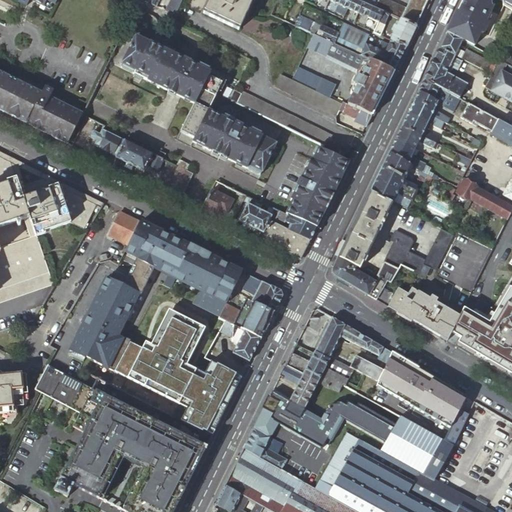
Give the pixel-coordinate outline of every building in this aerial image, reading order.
[(0,0),(0,110),(67,144),(82,113),(49,97),(52,91),(45,87),(42,93),(8,76),(0,72),(0,0),(19,0),(18,3),(26,6),(29,0),(43,7),(46,2),(55,6),(57,0),(0,0)] [(166,12),(176,13),(182,0),(171,0),(165,12),(166,12)] [(208,0),(202,14),(238,31),(252,0),(253,0),(254,1),(254,0),(208,0)] [(330,9),(335,11),(338,5),(340,0),(329,0),(329,1),(333,3),(330,9)] [(340,0),(338,5),(348,9),(352,0),(340,0)] [(359,1),(355,0),(352,0),(348,9),(352,11),(349,18),(355,20),(358,14),(363,3),(359,1)] [(385,0),(378,0),(374,9),(389,15),(390,16),(400,20),(403,22),(416,28),(418,22),(421,16),(406,9),(385,0)] [(428,1),(425,0),(410,0),(410,1),(406,9),(421,16),(425,8),(425,6),(428,1)] [(454,18),(453,19),(455,20),(464,25),(477,33),(480,28),(483,30),(486,22),(484,21),(492,6),(490,5),(488,0),(499,0),(502,1),(504,6),(511,10),(511,0),(461,0),(461,2),(462,3),(458,12),(456,12),(454,18)] [(358,22),(364,25),(368,18),(373,8),(363,3),(358,14),(362,15),(358,22)] [(348,9),(338,5),(335,11),(344,16),(346,13),(348,9)] [(373,33),(379,36),(380,36),(390,16),(389,15),(374,9),(373,8),(368,18),(372,20),(378,23),(373,33)] [(283,21),(289,24),(293,16),(287,13),(283,21)] [(294,26),(313,35),(392,72),(394,72),(406,48),(390,41),(388,45),(381,42),(378,49),(365,43),(340,31),(338,34),(320,26),(320,27),(298,17),(294,26)] [(473,47),(480,34),(477,33),(464,25),(455,20),(453,19),(447,33),(448,34),(462,41),(473,47)] [(390,41),(406,48),(416,28),(403,22),(400,20),(396,28),(394,26),(391,32),(394,34),(390,41)] [(365,43),(369,36),(352,28),(344,24),(340,31),(365,43)] [(448,34),(447,33),(439,48),(455,56),(457,50),(462,41),(448,34)] [(313,35),(307,48),(358,73),(352,85),(353,85),(350,91),(350,92),(350,93),(350,94),(351,95),(375,106),(392,72),(313,35)] [(137,55),(144,41),(135,37),(121,65),(135,72),(133,76),(193,105),(180,133),(193,140),(192,143),(259,176),(275,144),(242,128),(243,126),(235,122),(235,124),(208,111),(216,94),(137,55)] [(182,60),(144,41),(137,55),(216,94),(223,80),(190,63),(191,62),(183,58),(182,60)] [(455,56),(439,48),(424,81),(459,100),(467,85),(447,74),(450,66),(458,71),(463,62),(454,58),(455,56)] [(511,52),(505,49),(499,61),(500,61),(503,63),(507,65),(511,67),(511,52)] [(455,56),(461,59),(464,53),(461,51),(460,52),(457,50),(455,56)] [(500,61),(499,61),(494,58),(491,64),(466,50),(464,53),(461,59),(492,75),(496,67),(500,61)] [(511,77),(503,73),(507,65),(503,63),(500,61),(496,67),(492,75),(485,88),(491,92),(511,102),(511,77)] [(335,85),(298,68),(292,80),(323,95),(329,97),(335,85)] [(274,88),(335,117),(337,115),(338,112),(342,103),(329,97),(323,95),(292,80),(280,75),(274,88)] [(459,100),(424,81),(418,93),(431,100),(438,103),(437,104),(453,113),(459,100)] [(323,146),(322,149),(336,156),(342,145),(331,139),(332,136),(242,92),(241,95),(234,91),(229,100),(323,146)] [(431,100),(418,93),(416,97),(415,100),(434,110),(437,104),(438,103),(431,100)] [(375,106),(351,95),(347,105),(370,116),(375,106)] [(434,110),(415,100),(408,114),(428,123),(429,121),(436,124),(438,120),(447,124),(448,121),(446,120),(447,118),(434,110)] [(357,123),(366,128),(371,117),(370,116),(347,105),(342,103),(338,112),(354,119),(353,122),(357,123)] [(470,105),(468,104),(465,108),(460,118),(472,124),(473,122),(491,132),(498,121),(470,105)] [(428,123),(408,114),(402,127),(438,145),(439,141),(437,140),(438,138),(424,131),(425,128),(428,130),(430,125),(428,123)] [(511,128),(498,121),(491,132),(490,134),(490,135),(511,146),(511,128)] [(105,128),(103,127),(101,129),(101,130),(99,135),(94,132),(92,133),(90,136),(90,138),(96,141),(94,145),(116,157),(116,158),(143,172),(147,166),(157,171),(163,160),(162,159),(164,155),(156,151),(154,155),(128,142),(130,138),(128,137),(125,141),(103,130),(105,128)] [(402,127),(395,141),(405,145),(415,150),(417,144),(419,141),(433,148),(435,149),(438,145),(402,127)] [(421,172),(423,170),(425,164),(411,158),(413,154),(415,156),(418,151),(415,150),(405,145),(395,141),(389,153),(395,157),(413,167),(418,170),(421,172)] [(419,141),(417,144),(432,151),(433,148),(419,141)] [(316,154),(314,159),(343,174),(346,168),(349,162),(336,156),(322,149),(319,148),(316,154)] [(25,189),(47,182),(96,205),(95,206),(101,208),(103,204),(0,152),(0,158),(10,163),(23,200),(28,198),(25,189)] [(395,157),(389,153),(382,168),(398,177),(404,180),(408,172),(414,175),(418,170),(413,167),(395,157)] [(468,167),(471,161),(460,155),(457,162),(468,167)] [(0,227),(24,219),(29,218),(35,235),(71,223),(83,230),(95,206),(96,205),(47,182),(25,189),(28,198),(23,200),(10,163),(0,158),(0,227)] [(292,201),(285,215),(316,229),(317,227),(326,209),(329,202),(327,200),(330,195),(332,196),(336,188),(343,174),(314,159),(312,161),(311,160),(302,179),(300,178),(296,186),(298,187),(291,200),(292,201)] [(179,160),(177,165),(186,170),(189,166),(179,160)] [(177,167),(165,192),(180,200),(193,174),(177,167)] [(398,177),(382,168),(373,186),(371,192),(370,193),(391,203),(391,204),(392,204),(393,203),(397,194),(412,201),(416,191),(402,185),(404,180),(398,177)] [(444,184),(445,182),(433,175),(431,178),(444,184)] [(511,200),(511,177),(503,195),(511,200)] [(507,221),(511,209),(511,208),(476,188),(477,187),(463,180),(457,191),(456,193),(469,201),(470,200),(507,221)] [(456,193),(457,191),(452,188),(445,202),(447,204),(451,203),(456,193)] [(211,190),(201,210),(220,219),(225,209),(228,211),(231,205),(239,209),(245,196),(238,193),(234,201),(211,190)] [(391,203),(370,193),(366,201),(366,202),(345,244),(338,258),(356,267),(360,269),(380,227),(381,228),(384,222),(383,221),(387,212),(391,204),(391,203)] [(233,222),(236,224),(237,224),(239,222),(250,199),(246,197),(233,222)] [(262,205),(250,199),(239,222),(250,227),(262,205)] [(274,210),(262,205),(250,227),(262,233),(269,221),(274,210)] [(289,231),(310,241),(316,229),(285,215),(274,210),(269,221),(273,223),(275,219),(291,227),(289,231)] [(127,245),(139,221),(119,212),(108,236),(127,245)] [(31,239),(35,238),(35,235),(29,218),(24,219),(31,239)] [(262,233),(260,239),(298,258),(302,257),(310,241),(289,231),(273,223),(269,221),(262,233)] [(242,272),(140,222),(125,252),(138,258),(124,286),(106,277),(67,354),(82,362),(86,355),(95,359),(93,362),(113,371),(127,343),(115,336),(116,334),(136,293),(139,294),(152,267),(168,275),(175,279),(199,290),(226,304),(242,272)] [(439,264),(452,236),(441,230),(425,260),(408,252),(413,243),(411,239),(396,231),(396,232),(394,233),(391,239),(392,240),(391,241),(394,242),(378,275),(374,273),(373,275),(378,277),(387,282),(391,284),(401,267),(414,273),(418,275),(420,272),(426,275),(430,268),(432,269),(435,262),(439,264)] [(0,301),(52,284),(36,238),(35,238),(31,239),(0,249),(0,301)] [(356,267),(338,258),(331,271),(333,276),(387,308),(394,294),(383,288),(387,282),(378,277),(375,283),(354,270),(356,267)] [(175,279),(168,275),(163,285),(171,289),(175,279)] [(251,301),(274,312),(282,296),(280,291),(249,276),(242,290),(254,296),(251,301)] [(511,284),(507,282),(485,318),(473,311),(455,340),(511,373),(511,284)] [(444,339),(458,314),(411,289),(408,294),(398,288),(394,294),(387,308),(428,330),(444,339)] [(226,304),(199,290),(193,303),(220,317),(226,304)] [(261,339),(274,312),(251,301),(247,299),(246,299),(240,311),(232,325),(238,327),(244,331),(261,339)] [(226,304),(219,318),(225,321),(232,325),(240,311),(226,304)] [(214,433),(242,373),(211,358),(205,370),(206,371),(203,377),(184,367),(180,365),(183,359),(186,354),(190,356),(203,330),(197,328),(200,323),(174,310),(172,315),(166,312),(152,342),(156,343),(152,350),(149,348),(131,339),(114,372),(181,405),(183,401),(189,404),(188,408),(182,419),(214,433)] [(380,356),(383,348),(332,318),(315,352),(330,359),(331,356),(342,334),(380,356)] [(232,325),(225,321),(219,332),(230,338),(233,337),(238,327),(232,325)] [(244,331),(238,327),(233,337),(231,341),(237,344),(244,331)] [(261,339),(244,331),(237,344),(232,353),(249,362),(261,339)] [(116,334),(115,336),(127,343),(128,340),(116,334)] [(297,343),(286,366),(318,383),(341,395),(344,388),(345,389),(348,384),(358,387),(364,374),(377,383),(383,371),(375,366),(372,364),(357,354),(352,366),(331,356),(330,359),(315,352),(297,343)] [(391,353),(383,348),(380,356),(377,362),(375,366),(383,371),(391,353)] [(377,383),(375,387),(383,391),(402,401),(408,404),(413,407),(423,413),(429,416),(434,419),(441,422),(449,426),(459,409),(466,397),(391,353),(383,371),(377,383)] [(203,377),(206,371),(205,370),(187,361),(183,359),(180,365),(184,367),(203,377)] [(83,433),(102,395),(48,366),(34,390),(41,394),(79,414),(72,427),(83,433)] [(286,366),(281,376),(299,385),(291,401),(305,409),(318,383),(286,366)] [(0,414),(8,413),(13,413),(12,407),(23,406),(23,400),(22,394),(28,393),(26,374),(9,376),(1,376),(0,376),(0,414)] [(344,388),(341,395),(347,398),(343,404),(349,407),(351,402),(376,416),(375,418),(381,421),(383,417),(394,422),(398,416),(370,401),(345,389),(344,388)] [(310,419),(313,413),(305,409),(291,401),(273,391),(263,412),(281,420),(280,424),(290,429),(291,425),(303,431),(310,419)] [(102,395),(83,433),(54,491),(67,498),(73,486),(90,495),(91,492),(95,494),(114,455),(117,457),(131,464),(133,465),(114,504),(117,505),(115,508),(122,511),(173,511),(204,450),(205,450),(206,448),(206,447),(102,395)] [(13,413),(8,413),(8,415),(9,417),(15,416),(16,415),(16,408),(14,407),(12,407),(13,413)] [(442,439),(451,443),(453,445),(457,438),(470,415),(459,409),(449,426),(442,439)] [(282,470),(316,489),(322,478),(317,476),(305,469),(312,455),(313,456),(315,456),(316,455),(317,455),(318,454),(319,453),(319,451),(319,450),(318,449),(317,448),(316,448),(330,422),(313,413),(310,419),(316,423),(311,432),(310,431),(305,441),(303,440),(302,440),(301,440),(300,441),(299,441),(298,442),(298,443),(297,444),(297,445),(298,446),(298,447),(299,447),(300,448),(301,449),(295,459),(296,460),(291,468),(285,464),(282,470)] [(386,439),(380,450),(432,478),(451,443),(442,439),(398,416),(394,422),(386,439)] [(347,432),(358,438),(380,450),(386,439),(354,421),(347,432)] [(244,449),(282,470),(285,464),(293,450),(254,428),(244,449)] [(493,511),(454,491),(435,480),(432,478),(380,450),(358,438),(335,483),(386,511),(493,511)] [(244,449),(225,486),(242,496),(256,504),(264,508),(271,511),(358,511),(328,495),(316,489),(282,470),(244,449)] [(438,480),(448,486),(451,481),(440,475),(438,480)] [(328,495),(358,511),(386,511),(335,483),(328,495)] [(225,486),(216,505),(229,511),(232,511),(242,496),(225,486)] [(251,511),(256,504),(242,496),(232,511),(251,511)]
